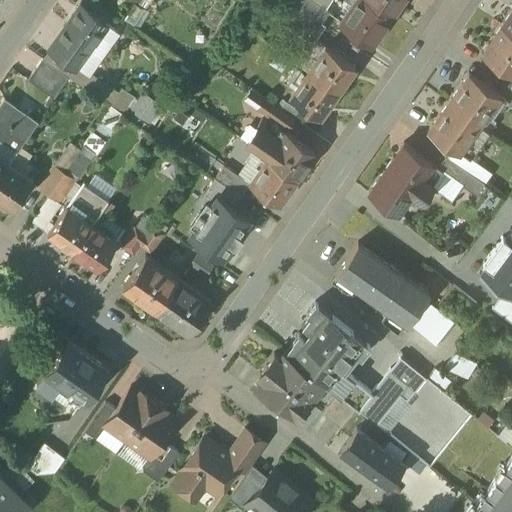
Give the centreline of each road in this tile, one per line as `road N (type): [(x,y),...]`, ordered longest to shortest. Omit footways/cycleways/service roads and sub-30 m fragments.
road 1 (residential): [(449,0),(195,357)]
road 2 (residential): [(195,357),(402,511)]
road 3 (residential): [(0,231),(195,357)]
